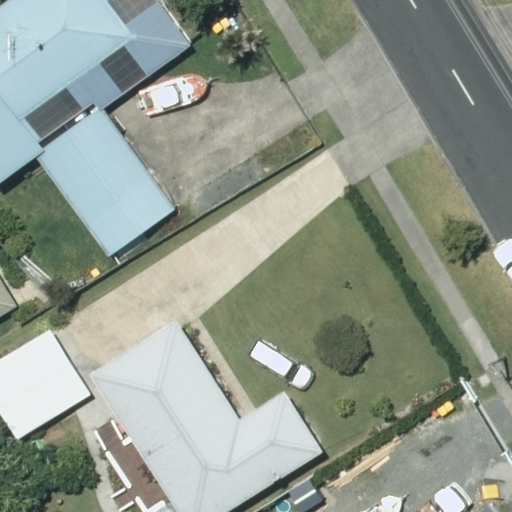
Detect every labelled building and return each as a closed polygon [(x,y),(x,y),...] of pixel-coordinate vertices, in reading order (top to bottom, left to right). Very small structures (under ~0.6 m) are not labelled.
[(97,109),(184,47),(149,0),(4,0),(0,3),(0,177),(30,157),(103,256),(169,208),(97,109)] [(0,314),(11,308),(0,288),(0,314)] [(168,322),(83,377),(163,501),(146,511),(222,511),(315,452),(278,394),(234,423),(168,322)] [(85,396),(45,330),(0,356),(0,424),(10,441),(85,396)] [(394,511),(347,457),(298,500),(307,511),(394,511)]
